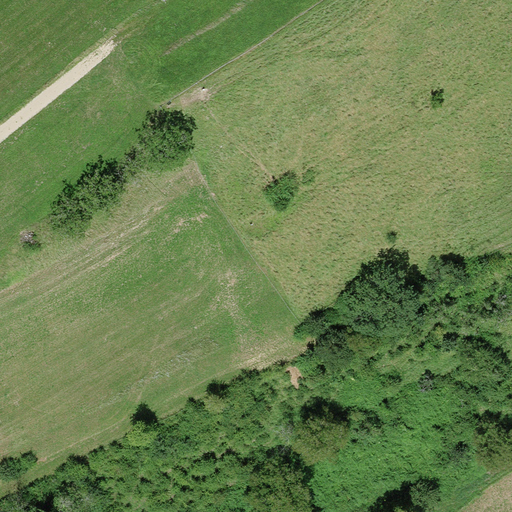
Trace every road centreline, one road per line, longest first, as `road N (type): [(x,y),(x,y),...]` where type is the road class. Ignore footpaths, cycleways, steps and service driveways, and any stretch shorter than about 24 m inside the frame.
road 1 (track): [(511,270),(236,373),(0,489)]
road 2 (track): [(155,0),(0,132)]
